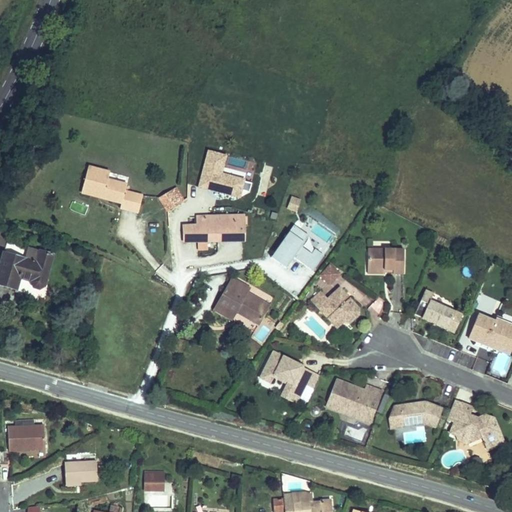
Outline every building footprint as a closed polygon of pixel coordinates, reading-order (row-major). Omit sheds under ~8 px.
[(252,180),(223,175),(227,154),(205,149),(197,189),(241,198),(242,192),(249,193),(252,180)] [(97,165),(76,159),(71,178),(92,183),(90,191),(109,196),(108,201),(125,206),(130,189),(113,184),(114,177),(95,172),(97,165)] [(92,183),(71,178),(69,185),(90,191),(92,183)] [(147,188),(155,202),(171,194),(165,180),(147,188)] [(290,197),(288,208),(297,210),(300,198),(290,197)] [(73,200),(69,209),(84,216),(88,207),(73,200)] [(171,219),(171,236),(222,237),(223,225),(231,225),(231,209),(184,209),(185,219),(171,219)] [(230,237),(231,225),(223,225),(222,237),(230,237)] [(293,258),(313,271),(326,252),(291,228),(271,258),(287,268),(293,258)] [(0,269),(0,280),(16,286),(19,279),(42,287),(39,296),(45,298),(49,284),(46,283),(56,252),(10,238),(0,269)] [(393,265),(393,240),(356,239),(355,260),(373,260),(383,260),(383,265),(393,265)] [(329,286),(341,274),(330,263),(318,276),(329,286)] [(217,275),(198,303),(214,315),(220,306),(240,319),(246,310),(240,307),(245,300),(231,290),(233,286),(217,275)] [(42,287),(19,279),(16,286),(16,289),(39,296),(42,287)] [(304,289),(296,298),(317,318),(325,310),(332,316),(339,317),(345,311),(344,302),(324,283),(311,296),(304,289)] [(413,310),(412,313),(436,323),(443,305),(419,295),(421,289),(414,286),(410,296),(418,299),(413,310)] [(418,299),(410,296),(406,307),(413,310),(418,299)] [(251,304),(245,300),(240,307),(246,310),(251,304)] [(444,326),(451,308),(443,305),(436,323),(444,326)] [(503,331),(499,317),(486,311),(484,315),(469,308),(459,332),(477,341),(479,337),(487,339),(486,344),(498,340),(497,334),(503,331)] [(325,310),(317,318),(322,325),(332,316),(325,310)] [(498,340),(486,344),(499,350),(511,323),(499,317),(503,331),(497,334),(498,340)] [(303,366),(262,346),(250,371),(260,376),(263,370),(277,377),(274,383),(283,388),(291,391),(296,381),(303,366)] [(71,368),(84,372),(85,366),(73,362),(71,368)] [(310,369),(303,366),(296,381),(303,385),(310,369)] [(357,418),(369,388),(360,384),(356,394),(341,388),(338,381),(324,375),(314,400),(327,406),(334,403),(347,408),(349,415),(357,418)] [(351,386),(338,381),(341,388),(356,394),(360,384),(353,380),(351,386)] [(283,388),(274,383),(271,390),(280,394),(283,388)] [(413,396),(387,401),(390,415),(410,411),(411,415),(423,421),(431,404),(413,396)] [(443,398),(436,414),(446,418),(441,428),(449,432),(450,436),(457,439),(473,433),(476,444),(493,437),(483,416),(474,412),(466,416),(458,412),(461,403),(443,398)] [(334,403),(327,406),(349,415),(347,408),(334,403)] [(410,411),(390,415),(391,420),(411,415),(410,411)] [(11,421),(3,421),(3,444),(40,444),(40,420),(30,420),(30,412),(11,412),(11,421)] [(95,457),(60,455),(59,474),(77,475),(94,476),(95,457)] [(156,466),(137,465),(137,482),(144,483),(145,476),(156,477),(156,466)] [(306,494),(302,489),(277,490),(277,511),(320,511),(321,510),(327,510),(327,493),(316,494),(306,494)] [(98,509),(87,507),(85,511),(111,511),(114,500),(102,497),(98,509)]
